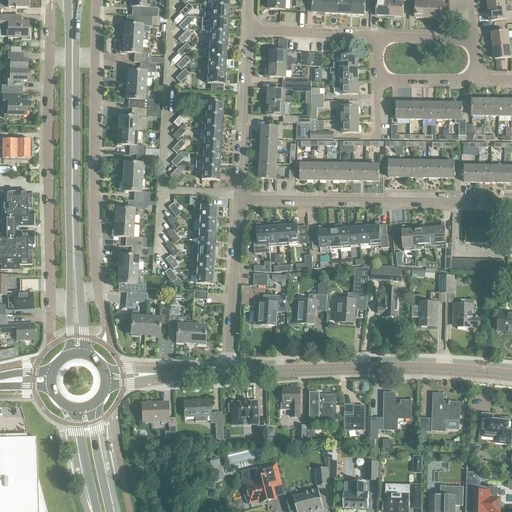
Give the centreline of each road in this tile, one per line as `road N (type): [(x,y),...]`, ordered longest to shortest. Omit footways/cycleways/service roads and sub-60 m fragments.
road 1 (unclassified): [(229,373),(351,367),(511,375)]
road 2 (residential): [(511,202),(237,199)]
road 3 (secondary): [(67,56),(70,311)]
road 4 (residential): [(51,56),(50,301)]
road 5 (secondary): [(83,299),(79,56)]
road 6 (residential): [(97,288),(95,57)]
road 7 (residential): [(229,373),(237,199)]
road 8 (residential): [(237,199),(249,30)]
road 9 (residential): [(375,35),(249,30)]
road 10 (unclassified): [(107,378),(229,373)]
